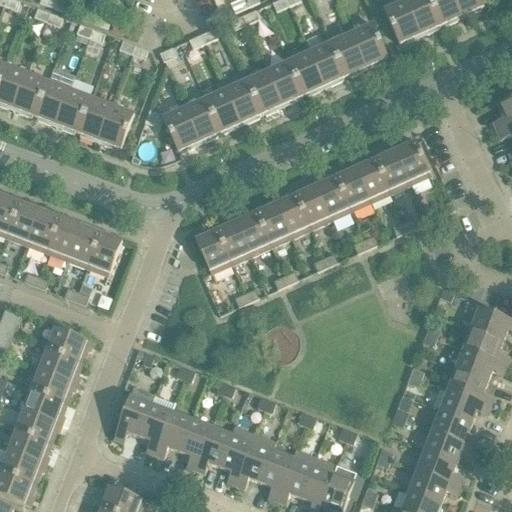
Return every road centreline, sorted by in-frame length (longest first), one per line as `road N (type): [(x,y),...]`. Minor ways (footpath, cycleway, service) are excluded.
road 1 (residential): [(154,209),(447,84)]
road 2 (residential): [(85,456),(164,243),(154,209)]
road 3 (residential): [(0,156),(154,209)]
road 4 (residential): [(447,84),(511,230)]
road 5 (residential): [(231,511),(85,456)]
